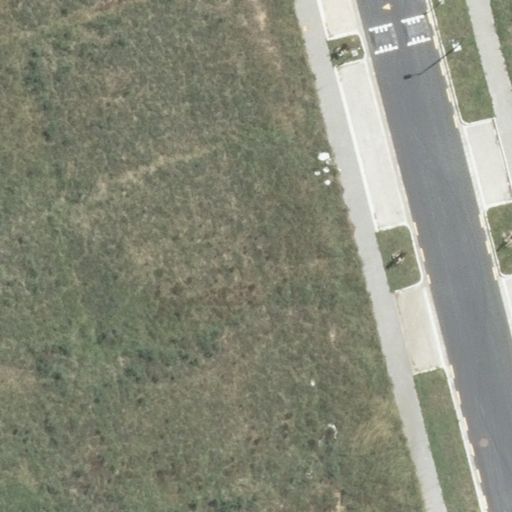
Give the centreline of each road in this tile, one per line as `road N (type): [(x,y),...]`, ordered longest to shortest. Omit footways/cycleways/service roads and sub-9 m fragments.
road 1 (residential): [(503,449),(386,0)]
road 2 (residential): [(273,511),(503,449)]
